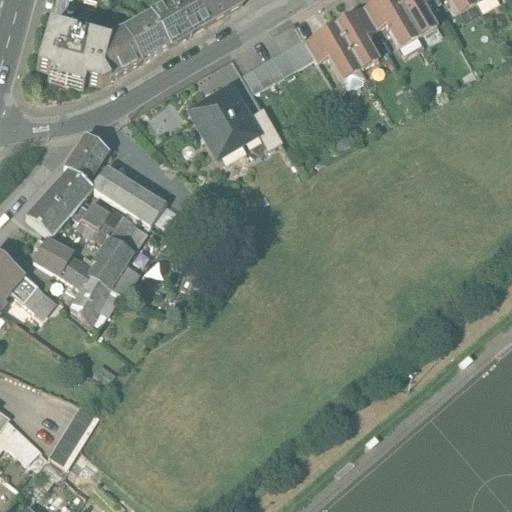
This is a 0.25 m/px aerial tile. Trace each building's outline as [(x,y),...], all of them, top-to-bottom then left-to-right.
[(150,16),(168,48),(210,24),(196,0),(178,0),(176,1),(150,16)] [(196,0),(210,24),(242,5),(239,0),(196,0)] [(381,0),(374,5),(385,25),(398,47),(417,37),(395,0),(381,0)] [(421,0),(395,0),(417,37),(436,26),(423,3),(421,0)] [(472,0),(448,0),(457,14),(475,4),(472,0)] [(363,11),(374,31),(385,25),(374,5),(363,11)] [(363,11),(353,16),(364,36),(374,31),(363,11)] [(150,16),(123,32),(141,63),(168,48),(150,16)] [(334,28),(358,70),(378,59),(364,36),(353,16),(334,28)] [(49,26),(38,69),(49,72),(48,80),(83,90),(86,81),(101,87),(103,70),(110,41),(49,26)] [(334,28),(315,38),(326,59),(345,90),(349,91),(362,83),(363,79),(358,70),(334,28)] [(110,41),(103,70),(110,82),(141,63),(123,32),(122,31),(112,35),(110,41)] [(315,38),(304,44),(313,60),(316,65),(326,59),(315,38)] [(302,41),(243,75),(254,94),(313,60),(304,44),(302,41)] [(232,89),(190,113),(217,160),(259,136),(249,119),(232,89)] [(249,119),(259,136),(269,152),(282,144),(262,111),(249,119)] [(67,172),(87,186),(107,153),(84,135),(63,169),(67,172)] [(205,164),(199,170),(209,182),(216,176),(205,164)] [(92,190),(91,191),(127,215),(150,230),(165,208),(106,169),(90,188),(92,190)] [(87,186),(67,172),(26,220),(49,239),(68,220),(74,223),(76,221),(80,223),(87,213),(79,206),(91,191),(92,190),(90,188),(87,186)] [(80,223),(98,234),(109,239),(108,240),(120,248),(132,228),(122,222),(123,219),(110,210),(106,216),(91,206),(87,213),(80,223)] [(109,239),(98,234),(80,223),(75,231),(83,236),(104,247),(108,240),(109,239)] [(120,248),(132,256),(145,235),(132,228),(120,248)] [(69,259),(70,257),(38,239),(33,247),(40,251),(33,262),(58,278),(69,259)] [(120,248),(108,240),(104,247),(94,263),(93,265),(95,266),(92,271),(88,277),(110,291),(117,278),(132,256),(120,248)] [(21,278),(0,258),(0,303),(9,293),(21,278)] [(92,271),(95,266),(93,265),(94,263),(83,258),(80,265),(92,271)] [(88,277),(92,271),(80,265),(69,259),(58,278),(81,290),(88,277)] [(110,291),(88,277),(81,290),(70,310),(90,325),(110,291)] [(21,278),(9,293),(23,304),(26,300),(35,289),(21,278)] [(35,289),(26,300),(44,315),(53,304),(35,289)] [(79,406),(47,457),(67,470),(99,418),(79,406)] [(10,419),(0,411),(0,433),(9,422),(10,419)] [(38,450),(9,422),(0,433),(0,447),(1,446),(6,449),(8,446),(26,463),(38,450)]
